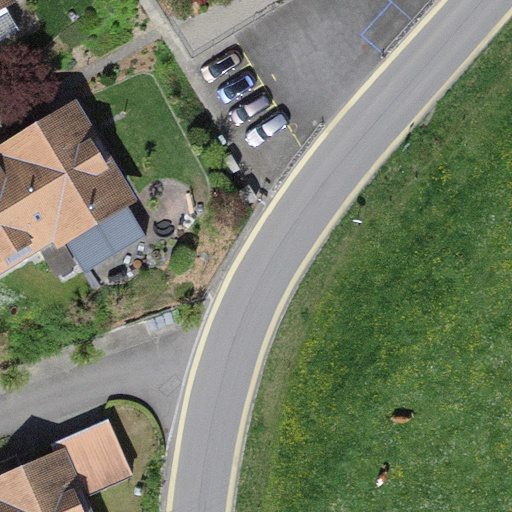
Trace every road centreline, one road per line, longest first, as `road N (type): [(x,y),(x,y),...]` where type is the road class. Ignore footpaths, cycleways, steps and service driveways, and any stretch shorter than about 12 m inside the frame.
road 1 (tertiary): [(239,332),(334,184),(496,0)]
road 2 (residential): [(239,332),(107,367),(0,407)]
road 3 (tertiary): [(203,511),(239,332)]
